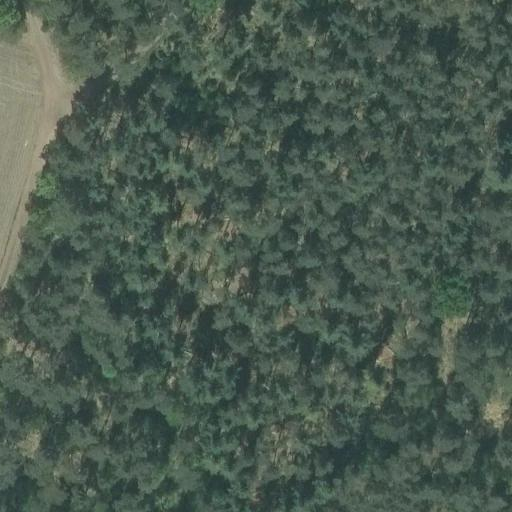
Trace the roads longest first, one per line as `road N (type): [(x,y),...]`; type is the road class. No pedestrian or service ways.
road 1 (track): [(251,511),(76,117)]
road 2 (track): [(0,323),(76,117),(26,0)]
